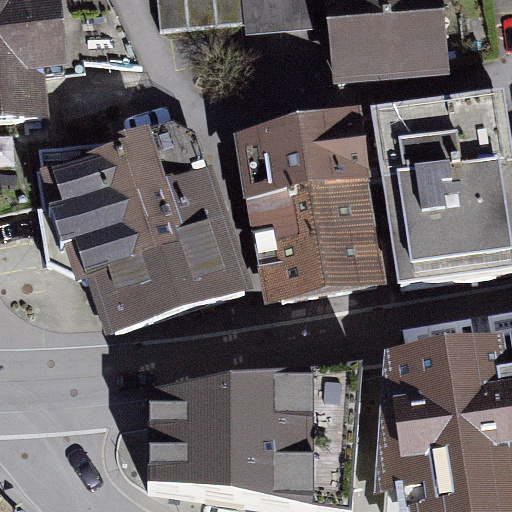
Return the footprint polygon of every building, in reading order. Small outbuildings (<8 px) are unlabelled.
[(246,29),(243,0),(156,0),(160,35),(246,29)] [(313,25),(310,0),(243,0),(246,29),(313,25)] [(331,0),(339,85),(444,75),(436,0),(331,0)] [(51,1),(0,7),(0,126),(41,122),(36,73),(63,70),(55,4),(51,1)] [(511,175),(501,105),(375,123),(385,190),(398,273),(511,255),(511,175)] [(375,123),(242,153),(251,208),(374,192),(385,190),(375,123)] [(173,134),(144,139),(177,255),(97,281),(116,339),(243,298),(193,144),(173,134)] [(144,139),(40,154),(50,218),(39,219),(46,254),(64,251),(77,258),(85,284),(97,281),(177,255),(144,139)] [(374,192),(251,208),(270,308),(378,290),(370,243),(381,242),(374,192)] [(511,255),(398,273),(401,295),(511,279),(511,255)] [(496,355),(395,369),(386,511),(511,511),(511,381),(500,384),(496,355)] [(352,511),(361,374),(148,403),(148,496),(261,511),(352,511)]
